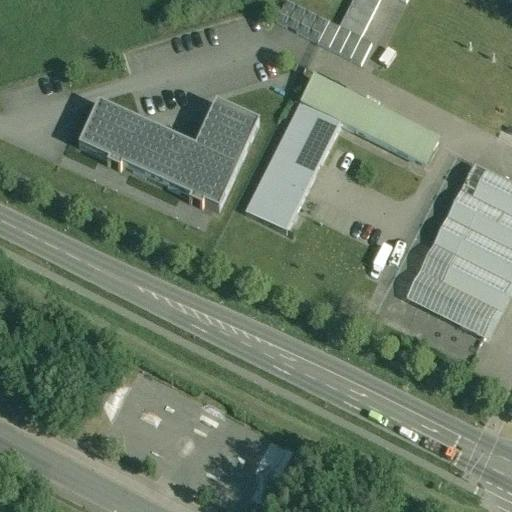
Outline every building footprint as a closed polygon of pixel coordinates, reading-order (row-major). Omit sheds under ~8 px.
[(355,0),(341,30),(362,41),(382,0),(355,0)] [(329,24),(286,3),(276,24),(318,46),(329,24)] [(341,30),(329,24),(318,46),(360,67),(371,45),(362,41),(341,30)] [(441,144),(313,80),(245,216),(286,236),(341,127),(427,170),(441,144)] [(156,185),(176,141),(98,106),(79,150),(109,164),(107,168),(121,174),(122,170),(156,185)] [(196,150),(176,141),(156,185),(191,201),(189,205),(202,211),(204,207),(219,214),(260,126),(216,106),(196,150)] [(511,186),(473,167),(406,303),(488,343),(511,295),(511,186)]
